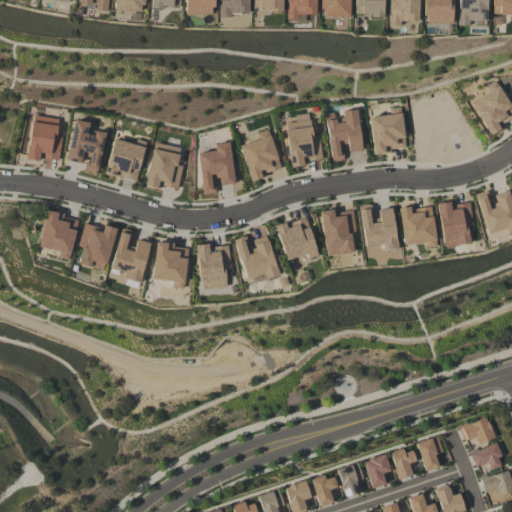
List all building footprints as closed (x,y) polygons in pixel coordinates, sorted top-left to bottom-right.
[(78,0),(78,4),(94,5),(93,10),(107,11),(107,0),(78,0)] [(114,0),(114,10),(142,11),(142,0),(114,0)] [(179,0),(149,0),(149,7),(179,8),(179,0)] [(212,14),(212,0),(183,0),(183,13),(212,14)] [(217,0),(217,17),(228,17),(228,13),(247,13),(246,0),(217,0)] [(281,0),(251,0),(251,9),(281,10),(281,0)] [(285,0),(285,19),(297,19),(297,15),(315,14),(314,0),(285,0)] [(348,17),(348,0),(319,0),(319,17),(348,17)] [(352,0),(353,16),(382,16),(382,0),(352,0)] [(417,21),(417,0),(387,0),(387,25),(398,26),(398,21),(417,21)] [(422,0),(422,23),(450,23),(450,0),(422,0)] [(485,21),(485,0),(456,0),(456,26),(467,26),(467,21),(485,21)] [(511,0),(490,0),(491,15),(511,15),(511,0)] [(483,95),(469,103),(489,135),(499,129),(497,126),(511,117),(511,110),(494,81),(479,89),(483,95)] [(405,149),(399,107),(388,109),(389,115),(367,117),(372,153),(405,149)] [(360,150),(356,110),(341,111),(342,122),(335,123),(334,113),(324,114),(329,162),(341,160),(339,144),(346,143),(347,152),(360,150)] [(321,159),(318,136),(311,137),(308,113),(294,115),(295,122),(284,123),(289,167),(304,166),(304,162),(321,159)] [(57,119),(31,116),(26,159),(38,160),(39,152),(49,154),(49,159),(58,160),(60,137),(55,136),(57,119)] [(103,134),(87,131),(88,122),(73,120),(66,161),(80,163),(81,156),(86,157),(83,172),(96,174),(103,134)] [(279,168),(267,130),(256,133),(258,139),(238,146),(249,181),(261,178),(259,174),(279,168)] [(103,173),(134,181),(145,142),(134,139),(133,144),(112,139),(103,173)] [(179,148),(152,143),(144,187),(157,189),(157,185),(176,189),(180,166),(176,165),(179,148)] [(197,153),(201,194),(212,193),(211,176),(217,176),(218,186),(233,184),(228,143),(213,144),(213,151),(197,153)] [(511,232),(511,206),(507,190),(492,194),(496,206),(488,208),(483,191),(473,194),(485,234),(503,229),(505,234),(511,232)] [(469,203),(451,205),(451,202),(436,203),(441,247),(468,244),(466,227),(471,226),(469,203)] [(363,247),(382,245),(382,250),(396,249),(391,208),(377,210),(377,219),(370,220),(368,204),(358,205),(363,247)] [(397,210),(402,245),(423,242),(424,248),(436,246),(429,205),(397,210)] [(68,260),(77,221),(62,217),(63,214),(45,210),(37,247),(58,252),(57,257),(68,260)] [(318,212),(324,256),(352,252),(349,236),(355,235),(352,212),(332,214),(332,210),(318,212)] [(317,256),(305,217),(283,224),(283,223),(273,225),(284,260),(306,254),(308,259),(317,256)] [(114,228),(102,225),(101,228),(82,224),(76,246),(81,248),(77,264),(104,271),(114,228)] [(148,243),(135,240),(132,251),(125,250),(130,230),(119,228),(108,274),(117,276),(118,270),(125,272),(124,279),(139,282),(148,243)] [(244,279),(262,275),(263,279),(276,276),(267,236),(251,240),(254,250),(247,252),(243,237),(234,239),(244,279)] [(186,248),(173,247),(174,243),(154,241),(150,279),(171,281),(171,288),(182,289),(186,248)] [(229,269),(227,246),(207,248),(207,244),(195,245),(198,289),(225,287),(223,269),(229,269)] [(476,445),(493,438),(485,417),(459,427),(465,441),(473,437),(476,445)] [(416,441),(422,471),(437,468),(434,454),(441,453),(437,437),(416,441)] [(468,453),(473,467),(482,464),(485,471),(499,466),(496,458),(500,456),(495,444),(468,453)] [(408,463),(414,462),(412,450),(402,453),(402,449),(389,452),(396,479),(411,476),(408,463)] [(362,461),(370,489),(384,485),(381,473),(389,471),(384,455),(362,461)] [(361,479),(357,464),(336,468),(342,497),(358,493),(355,480),(361,479)] [(479,480),(484,494),(495,491),(498,496),(511,492),(511,486),(507,471),(479,480)] [(332,477),(324,479),(322,476),(309,480),(317,507),(332,502),(328,490),(336,488),(332,477)] [(302,500),(309,498),(304,481),(283,487),(289,511),(299,511),(299,510),(304,508),(302,500)] [(440,511),(433,490),(446,486),(451,496),(459,495),(463,510),(456,511),(440,511)] [(276,511),(275,508),(283,505),(277,489),(256,496),(261,511),(276,511)] [(407,499),(411,511),(434,511),(433,505),(425,507),(420,495),(407,499)] [(230,508),(231,511),(255,511),(252,500),(230,508)] [(396,511),(394,503),(380,507),(381,511),(396,511)]
